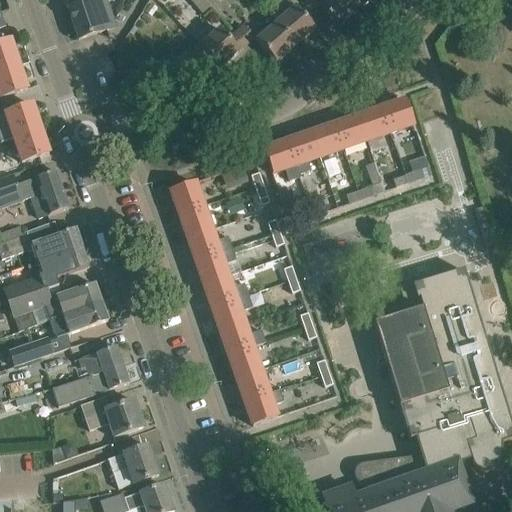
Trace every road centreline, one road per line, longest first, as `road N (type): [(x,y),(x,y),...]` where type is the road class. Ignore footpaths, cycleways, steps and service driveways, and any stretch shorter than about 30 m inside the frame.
road 1 (residential): [(210,511),(78,133)]
road 2 (residential): [(413,0),(298,101),(274,112),(120,121),(78,133)]
road 3 (residential): [(78,133),(32,0)]
